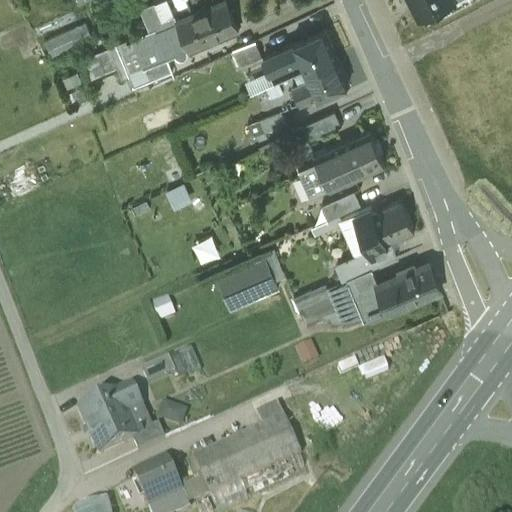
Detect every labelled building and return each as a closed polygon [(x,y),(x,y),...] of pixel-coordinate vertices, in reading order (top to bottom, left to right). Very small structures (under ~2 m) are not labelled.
[(166,0),(159,0),(154,2),(153,2),(141,8),(150,29),(116,43),(117,45),(124,63),(128,74),(167,58),(175,54),(176,56),(180,58),(184,57),(187,55),(187,52),(186,50),(188,49),(176,20),(174,15),(173,15),(166,0)] [(225,0),(223,0),(176,20),(188,49),(189,51),(207,43),(210,48),(228,40),(225,35),(239,30),(225,0)] [(411,0),(421,18),(455,0),(411,0)] [(85,21),(44,40),(51,57),(93,38),(85,21)] [(325,30),(292,44),(300,61),(304,70),(336,56),(325,30)] [(255,40),(233,50),(240,65),(261,55),(255,40)] [(292,44),(277,51),(277,52),(284,67),(284,68),(300,61),(292,44)] [(124,63),(117,45),(89,56),(97,76),(118,67),(117,66),(124,63)] [(277,52),(263,58),(270,73),(284,67),(277,52)] [(336,56),(304,70),(308,79),(316,97),(348,82),(336,56)] [(167,58),(128,74),(129,75),(127,76),(131,86),(133,85),(133,86),(172,70),(167,58)] [(308,79),(292,86),(300,104),(316,97),(308,79)] [(281,109),(261,118),(267,130),(267,131),(287,122),(281,109)] [(335,110),(302,125),(308,140),(341,125),(335,110)] [(261,118),(249,124),(254,136),(267,130),(261,118)] [(370,130),(297,162),(302,175),(321,167),(330,188),(385,163),(370,130)] [(321,167),(302,175),(311,196),(330,188),(321,167)] [(330,188),(311,196),(315,204),(333,196),(330,188)] [(373,212),(372,213),(385,242),(385,243),(389,241),(414,230),(401,200),(373,212)] [(385,242),(372,213),(373,212),(371,206),(353,214),(369,249),(385,242)] [(339,214),(314,226),(317,232),(341,221),(340,219),(341,219),(339,214)] [(369,249),(353,214),(341,219),(340,219),(341,221),(356,254),(369,249)] [(212,235),(191,242),(198,261),(218,254),(212,235)] [(282,240),(274,244),(277,252),(286,248),(282,240)] [(356,254),(337,263),(344,280),(370,268),(396,257),(389,241),(385,243),(385,242),(369,249),(356,254)] [(265,259),(218,280),(231,310),(278,290),(265,259)] [(429,262),(377,284),(388,313),(441,290),(429,262)] [(370,268),(349,278),(368,321),(388,313),(377,284),(370,268)] [(344,280),(327,288),(342,323),(346,331),(368,321),(349,278),(344,280)] [(327,288),(295,302),(307,330),(328,320),(331,328),(342,323),(327,288)] [(168,301),(153,307),(159,322),(174,316),(168,301)] [(301,366),(317,359),(310,341),(294,348),(301,366)] [(171,358),(142,371),(149,386),(178,373),(171,358)] [(131,388),(80,411),(99,454),(131,440),(136,437),(135,435),(125,413),(140,407),(131,388)] [(179,427),(185,410),(161,402),(155,419),(179,427)] [(278,406),(257,415),(263,428),(283,419),(278,406)] [(201,477),(210,496),(300,455),(283,419),(263,428),(193,460),(201,477)] [(158,424),(135,435),(136,437),(131,440),(137,452),(165,440),(158,424)] [(201,477),(193,460),(186,463),(194,480),(201,477)] [(167,461),(133,476),(148,508),(154,506),(182,493),(179,487),(167,461)] [(194,480),(179,487),(182,493),(187,506),(210,496),(201,477),(194,480)] [(182,493),(154,506),(156,511),(183,511),(189,509),(187,506),(182,493)] [(74,505),(75,511),(108,511),(106,499),(74,505)]
